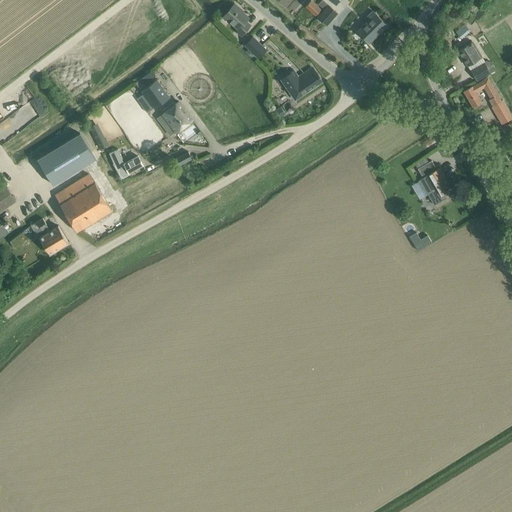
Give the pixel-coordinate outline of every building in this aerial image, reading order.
[(315,14),(320,8),(311,0),(309,0),(305,5),(315,14)] [(326,24),(337,12),(323,0),(321,0),(318,4),(324,9),(317,16),(326,24)] [(227,10),(223,15),(239,28),(237,30),(237,31),(236,31),(241,35),(241,34),(243,32),(250,25),(245,21),(248,17),(239,9),(240,8),(234,3),(227,10)] [(369,42),(387,25),(372,10),(363,18),(366,21),(357,30),(369,42)] [(289,60),(295,55),(275,33),(270,39),(289,60)] [(258,57),(265,49),(252,36),(245,44),(258,57)] [(481,56),(472,41),(458,50),(468,66),(470,69),(479,64),(484,61),(484,62),(484,61),(481,56)] [(484,61),(484,62),(484,61),(479,64),(470,69),(476,80),(485,75),(490,72),(495,69),(491,61),(487,60),(484,61)] [(309,90),(308,89),(310,87),(311,88),(312,88),(312,87),(321,80),(312,67),(298,76),(293,70),(288,73),(281,78),(283,81),(295,98),(307,90),(308,90),(309,90)] [(144,84),(156,75),(152,70),(135,82),(138,86),(143,83),(144,84)] [(213,92),(213,76),(196,76),(196,92),(213,92)] [(501,99),(487,76),(463,90),(472,106),(481,101),(475,91),(483,86),(490,98),(489,99),(492,106),(491,106),(501,123),(511,116),(502,99),(501,99)] [(154,107),(169,96),(156,78),(141,89),(143,93),(137,97),(147,111),(154,107)] [(174,102),(161,111),(163,113),(175,130),(176,130),(191,118),(186,111),(179,101),(175,104),(174,102)] [(286,102),(282,106),(286,112),(291,108),(286,102)] [(25,104),(18,106),(21,113),(28,110),(25,104)] [(17,125),(11,128),(13,132),(30,122),(26,115),(15,121),(17,125)] [(100,148),(108,144),(98,123),(89,127),(100,148)] [(13,138),(16,143),(30,136),(28,132),(13,138)] [(80,132),(37,159),(53,184),(95,158),(80,132)] [(124,161),(118,148),(109,152),(114,163),(113,163),(121,178),(130,173),(129,171),(142,164),(137,155),(124,161)] [(179,165),(191,158),(188,151),(175,157),(179,165)] [(421,174),(435,167),(431,160),(417,168),(421,174)] [(450,188),(438,168),(426,175),(418,180),(423,189),(424,188),(433,203),(433,204),(441,199),(438,195),(450,188)] [(93,182),(88,173),(54,194),(60,202),(59,203),(76,231),(111,209),(94,181),(93,182)] [(0,236),(9,230),(0,217),(0,210),(16,199),(5,183),(0,186),(0,236)] [(50,229),(43,218),(37,221),(44,233),(39,236),(49,254),(68,242),(58,225),(50,229)] [(31,234),(37,230),(34,224),(28,229),(31,234)]
